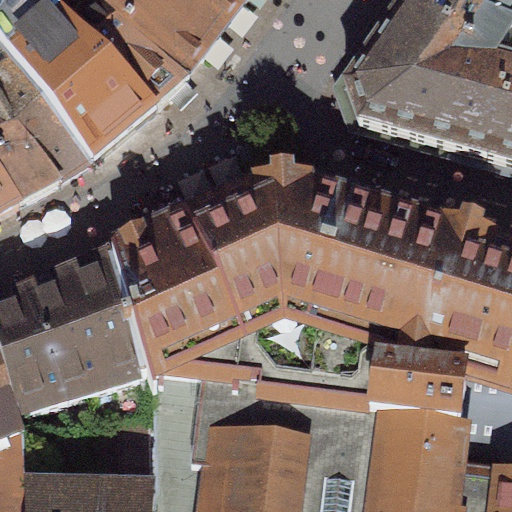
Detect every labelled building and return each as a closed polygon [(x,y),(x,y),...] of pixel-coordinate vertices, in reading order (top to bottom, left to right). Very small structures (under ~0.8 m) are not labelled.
[(52,16),(159,111),(189,85),(79,0),(68,0),(61,8),(51,0),(42,0),(38,4),(52,16)] [(79,0),(189,85),(248,10),(235,0),(79,0)] [(235,0),(248,10),(255,0),(235,0)] [(511,0),(417,0),(383,51),(349,96),(365,133),(474,161),(501,65),(511,48),(511,0)] [(159,111),(52,16),(25,40),(0,10),(0,48),(95,169),(159,111)] [(0,94),(62,188),(95,169),(0,48),(0,94)] [(511,68),(501,65),(474,161),(511,171),(511,68)] [(0,170),(23,210),(62,188),(0,94),(0,170)] [(0,221),(23,210),(0,170),(0,221)] [(511,511),(511,486),(457,480),(460,457),(511,462),(511,437),(499,418),(501,415),(511,416),(511,264),(494,260),(496,252),(451,237),(449,244),(308,202),(308,194),(286,194),(262,194),(262,201),(195,233),(193,229),(111,267),(145,386),(154,402),(155,425),(157,472),(156,501),(155,511),(511,511)] [(111,267),(0,313),(0,359),(18,420),(145,386),(111,267)] [(0,359),(0,452),(1,452),(25,442),(18,420),(0,359)] [(157,472),(155,425),(121,425),(123,473),(131,473),(157,472)] [(0,511),(28,511),(28,500),(8,498),(5,472),(3,472),(0,472),(0,511)] [(131,473),(131,501),(156,501),(157,472),(131,473)] [(28,500),(28,511),(155,511),(156,501),(131,501),(28,500)]
